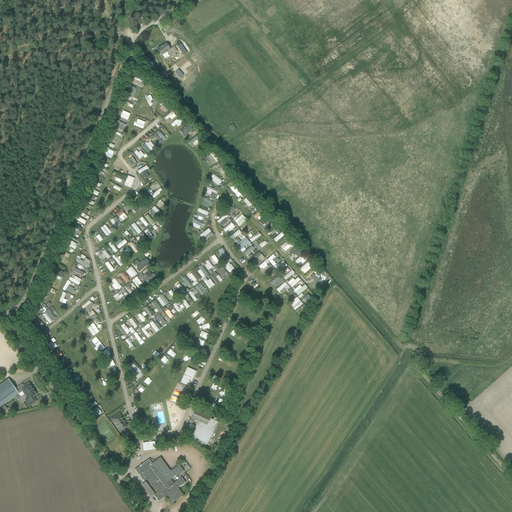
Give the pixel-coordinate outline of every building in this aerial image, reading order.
[(166,44),(157,49),(161,55),(167,52),(171,58),(173,56),(173,58),(176,56),(175,53),(177,52),(174,47),(174,46),(169,49),(166,44)] [(177,46),(181,53),(183,55),(187,53),(185,51),(181,44),(177,46)] [(132,82),(141,86),(144,80),(134,76),(132,82)] [(160,104),(166,111),(169,108),(163,101),(160,104)] [(170,118),(171,120),(176,116),(173,111),(163,117),(165,121),(170,118)] [(179,117),(169,125),(172,129),(177,125),(178,127),(183,123),(179,117)] [(134,122),(133,125),(143,129),(146,122),(138,119),(136,122),(134,122)] [(114,128),(124,132),(127,124),(117,121),(114,128)] [(185,136),(192,130),(187,124),(179,130),(185,136)] [(120,138),(121,134),(115,132),(112,138),(121,141),(122,139),(120,138)] [(154,135),(149,140),(156,148),(159,146),(155,143),(158,140),(154,135)] [(193,147),(199,142),(197,140),(199,138),(197,135),(188,143),(193,147)] [(138,149),(134,152),(140,159),(144,155),(138,149)] [(208,155),(212,164),(219,161),(214,152),(208,155)] [(127,161),(132,167),(137,163),(132,157),(127,161)] [(142,173),(148,168),(146,165),(137,171),(145,184),(148,182),(142,173)] [(212,182),(218,186),(222,180),(213,174),(211,177),(214,179),(212,182)] [(128,176),(124,185),(130,188),(134,179),(128,176)] [(114,185),(112,192),(119,194),(121,188),(114,185)] [(206,196),(210,198),(212,192),(217,194),(218,190),(210,187),(206,196)] [(154,197),(163,191),(161,188),(152,194),(154,197)] [(247,198),(243,200),(249,208),(253,206),(247,198)] [(159,218),(163,214),(154,206),(151,210),(159,218)] [(204,224),(209,212),(198,208),(194,220),(204,224)] [(229,224),(232,222),(226,214),(218,220),(221,225),(227,221),(229,224)] [(115,216),(112,218),(119,226),(121,224),(115,216)] [(228,232),(235,227),(232,222),(225,228),(228,232)] [(132,225),(140,235),(136,238),(142,246),(148,241),(134,223),(132,225)] [(101,228),(106,236),(110,233),(105,225),(101,228)] [(200,234),(204,240),(212,233),(209,228),(200,234)] [(94,234),(99,242),(106,238),(100,230),(94,234)] [(239,230),(230,237),(232,240),(241,233),(239,230)] [(259,245),(255,240),(258,237),(256,234),(250,239),(258,250),(267,243),(265,240),(259,245)] [(237,238),(234,241),(242,249),(249,241),(245,237),(240,242),(237,238)] [(135,253),(139,251),(132,241),(128,244),(135,253)] [(280,246),(282,249),(284,247),(286,249),(290,246),(287,241),(280,246)] [(243,253),(246,256),(252,251),(254,254),(257,251),(251,245),(243,253)] [(125,256),(131,250),(127,246),(124,250),(122,248),(119,251),(125,256)] [(105,261),(110,256),(105,250),(99,255),(105,261)] [(259,252),(250,260),(256,266),(264,258),(259,252)] [(277,252),(268,258),(273,266),(282,259),(277,252)] [(211,256),(217,267),(221,265),(215,254),(211,256)] [(115,259),(120,266),(124,263),(119,256),(115,259)] [(137,261),(132,264),(138,272),(150,263),(146,257),(138,263),(137,261)] [(268,267),(266,264),(269,262),(267,259),(258,266),(262,272),(268,267)] [(210,269),(213,267),(208,260),(203,264),(207,269),(209,267),(210,269)] [(111,272),(114,270),(108,261),(105,264),(111,272)] [(229,273),(234,269),(229,262),(224,266),(229,273)] [(128,269),(134,276),(137,274),(131,266),(128,269)] [(201,277),(209,289),(214,285),(210,278),(209,279),(201,266),(198,268),(197,266),(194,269),(196,272),(198,270),(202,276),(201,277)] [(229,275),(222,266),(217,270),(224,279),(229,275)] [(313,280),(319,275),(315,270),(309,275),(313,280)] [(149,271),(142,277),(148,283),(156,276),(153,273),(152,274),(149,271)] [(222,281),(215,271),(211,273),(211,274),(210,274),(217,284),(222,281)] [(119,275),(121,277),(117,279),(120,284),(123,281),(125,284),(128,282),(122,273),(119,275)] [(75,276),(74,278),(70,277),(69,280),(79,285),(82,280),(75,276)] [(270,282),(274,287),(279,283),(278,281),(280,279),(278,276),(270,282)] [(143,286),(136,277),(132,280),(138,289),(143,286)] [(314,284),(316,287),(325,281),(322,277),(314,284)] [(115,278),(112,281),(114,284),(112,285),(116,291),(121,287),(115,278)] [(77,290),(73,288),(75,284),(68,280),(63,289),(74,295),(77,290)] [(285,282),(276,289),(282,296),(291,289),(285,282)] [(201,283),(196,286),(201,295),(206,292),(201,283)] [(197,299),(194,295),(197,292),(194,288),(188,293),(195,302),(197,299)] [(113,296),(117,301),(124,295),(120,290),(113,296)] [(164,296),(161,298),(166,307),(169,305),(164,296)] [(90,300),(81,307),(85,312),(94,305),(90,300)] [(154,310),(157,315),(162,312),(155,300),(152,303),(156,309),(154,310)] [(42,313),(47,309),(42,303),(37,307),(42,313)] [(165,311),(170,319),(173,317),(168,309),(165,311)] [(92,310),(84,316),(89,322),(97,316),(92,310)] [(43,315),(50,323),(52,321),(46,312),(43,315)] [(142,322),(146,320),(140,312),(137,315),(142,322)] [(163,326),(166,324),(159,314),(156,316),(163,326)] [(134,328),(137,327),(132,318),(129,320),(134,328)] [(157,321),(153,323),(152,321),(149,323),(155,332),(161,329),(157,321)] [(148,338),(152,335),(146,325),(141,329),(148,338)] [(126,326),(123,328),(125,331),(123,332),(127,337),(131,333),(126,326)] [(136,332),(133,334),(141,345),(143,343),(136,332)] [(132,351),(136,348),(129,337),(125,340),(132,351)] [(64,359),(66,358),(61,351),(55,356),(61,364),(65,361),(64,359)] [(168,365),(171,362),(166,356),(163,359),(168,365)] [(142,357),(136,362),(139,365),(145,360),(142,357)] [(130,367),(131,367),(129,369),(134,373),(135,371),(140,376),(143,373),(133,364),(130,367)] [(180,382),(189,386),(196,372),(187,368),(180,382)] [(0,406),(18,394),(8,379),(0,384),(0,406)] [(36,394),(28,383),(23,386),(21,384),(17,387),(19,391),(20,392),(22,390),(25,394),(27,397),(25,398),(24,401),(28,407),(36,401),(33,398),(32,397),(36,394)] [(103,396),(108,393),(104,388),(100,391),(103,396)] [(174,392),(171,399),(177,403),(181,395),(174,392)] [(99,408),(92,411),(95,417),(101,414),(99,408)] [(191,419),(198,422),(191,437),(207,445),(218,422),(210,419),(211,417),(195,409),(194,411),(193,411),(191,414),(192,415),(191,419)] [(123,421),(124,420),(119,413),(110,419),(119,432),(126,426),(123,421)] [(169,437),(170,444),(180,443),(178,436),(169,437)] [(142,443),(143,450),(143,451),(155,449),(154,441),(142,443)] [(173,483),(170,479),(175,476),(171,470),(170,471),(160,458),(152,463),(149,459),(136,469),(134,470),(144,483),(142,485),(143,487),(144,486),(147,491),(150,496),(152,494),(158,502),(165,496),(167,498),(166,499),(171,505),(175,502),(183,495),(178,488),(185,483),(181,477),(173,483)] [(175,476),(176,477),(183,471),(179,465),(171,470),(175,476)]
